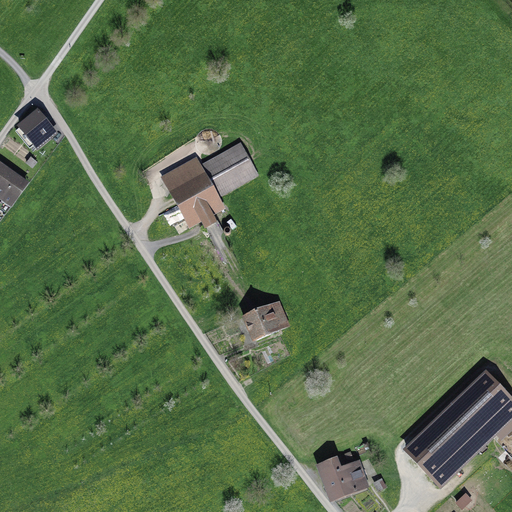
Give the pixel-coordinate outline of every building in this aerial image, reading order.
[(38,114),(21,128),(36,146),(53,132),(38,114)] [(197,162),(163,181),(190,229),(202,222),(206,229),(215,223),(212,217),(224,209),(218,198),(257,176),(240,146),(201,168),(197,162)] [(27,186),(0,166),(0,198),(12,207),(27,186)] [(269,308),(244,318),(250,332),(253,331),(257,341),(289,328),(289,327),(297,323),(293,314),(285,318),(279,305),(269,309),(269,308)] [(511,427),(511,402),(489,378),(466,400),(462,396),(452,406),(456,410),(409,455),(440,487),(497,432),(501,437),(511,427)] [(330,462),(318,466),(327,490),(330,489),(335,500),(367,488),(358,463),(334,472),(330,462)] [(386,488),(381,479),(375,483),(380,492),(386,488)] [(472,501),(466,495),(457,504),(462,510),(472,501)]
